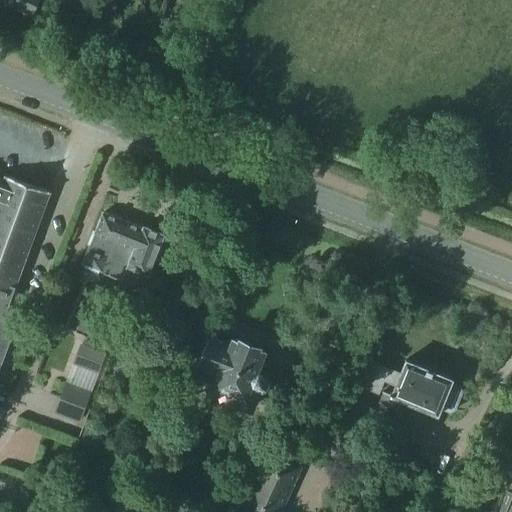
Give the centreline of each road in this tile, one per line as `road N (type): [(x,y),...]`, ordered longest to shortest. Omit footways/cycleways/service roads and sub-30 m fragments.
road 1 (unclassified): [(0,78),(511,274)]
road 2 (unknown): [(85,135),(0,377)]
